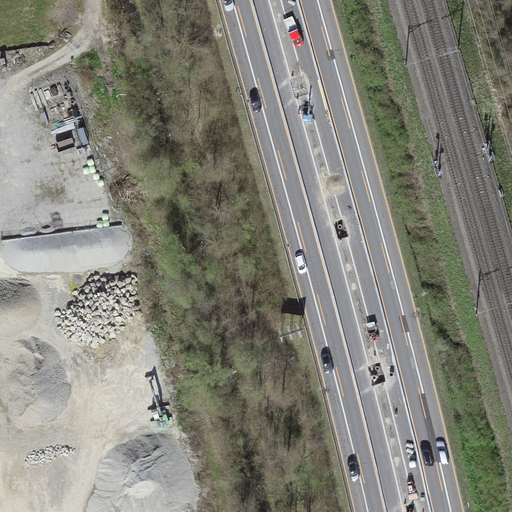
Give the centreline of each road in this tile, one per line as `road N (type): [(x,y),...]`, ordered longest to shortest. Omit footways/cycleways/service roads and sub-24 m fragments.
road 1 (motorway): [(251,0),(385,511)]
road 2 (motorway): [(432,511),(299,0)]
